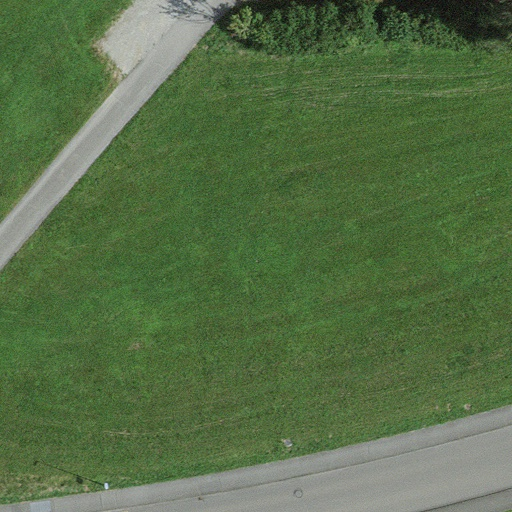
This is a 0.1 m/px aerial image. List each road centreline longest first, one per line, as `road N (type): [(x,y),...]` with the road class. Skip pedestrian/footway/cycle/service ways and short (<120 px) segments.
road 1 (residential): [(0,249),(215,0)]
road 2 (residential): [(288,511),(511,455)]
